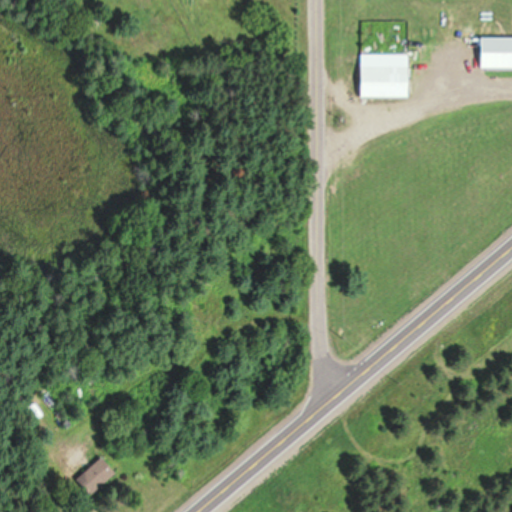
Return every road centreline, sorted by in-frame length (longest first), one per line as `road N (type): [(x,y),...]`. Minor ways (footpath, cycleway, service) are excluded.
road 1 (primary): [(196,511),(511,250)]
road 2 (residential): [(337,395),(318,338),(316,0)]
